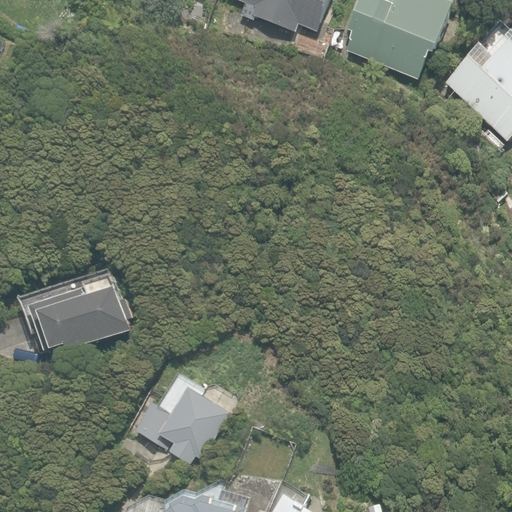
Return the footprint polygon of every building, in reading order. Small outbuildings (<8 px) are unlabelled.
[(257,17),(298,33),(301,25),(319,32),(332,0),(240,0),(249,3),(244,15),(256,20),(257,17)] [(387,80),(415,92),(420,80),(422,80),(434,52),(439,54),(459,5),(447,0),(363,0),(352,30),(356,32),(348,51),(391,69),(387,80)] [(449,84),(511,142),(511,140),(511,41),(499,30),(449,84)] [(491,191),(499,202),(509,195),(500,184),(491,191)] [(37,339),(42,354),(67,346),(69,352),(121,336),(136,332),(132,319),(134,318),(129,301),(127,301),(124,291),(121,292),(114,270),(24,298),(36,335),(46,332),(48,336),(37,339)] [(205,461),(232,414),(201,395),(204,389),(180,374),(159,408),(150,403),(133,432),(166,452),(173,441),(178,444),(172,453),(193,465),(198,457),(205,461)] [(249,511),(251,509),(248,507),(250,496),(227,490),(230,483),(223,480),(202,493),(188,489),(170,501),(166,511),(249,511)] [(320,511),(288,494),(277,511),(320,511)]
